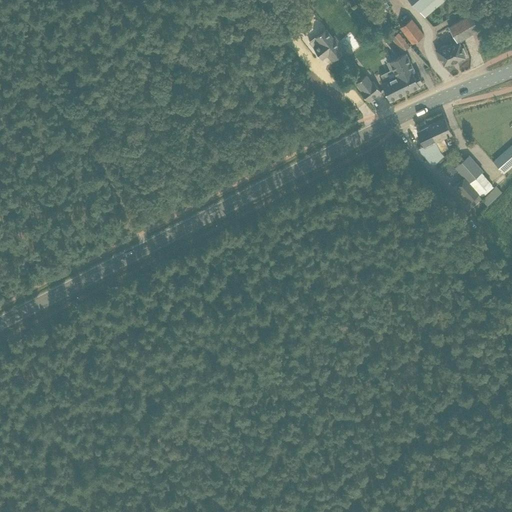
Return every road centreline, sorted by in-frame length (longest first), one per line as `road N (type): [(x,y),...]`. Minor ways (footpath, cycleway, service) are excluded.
road 1 (secondary): [(0,324),(383,125),(511,71)]
road 2 (track): [(139,235),(60,90)]
